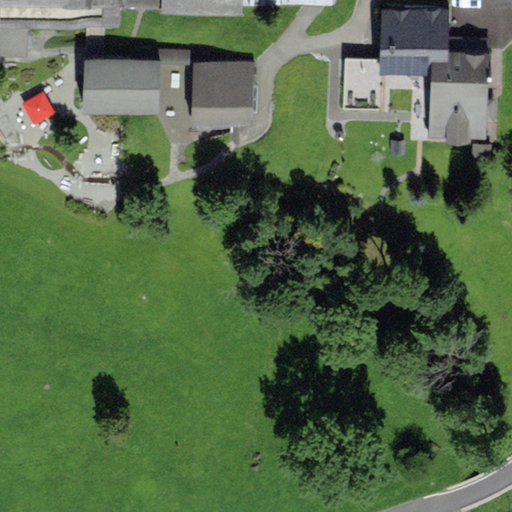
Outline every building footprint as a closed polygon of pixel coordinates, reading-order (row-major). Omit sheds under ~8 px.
[(0,0),(0,2),(125,8),(125,0),(0,0)] [(125,0),(125,8),(237,14),(237,0),(125,0)] [(451,9),(385,8),(385,64),(450,64),(451,9)] [(348,102),(383,102),(383,49),(348,49),(348,102)] [(166,56),(86,52),(84,102),(164,106),(166,56)] [(255,65),(194,64),(192,122),(254,124),(255,65)] [(496,68),(436,66),(433,140),(492,143),(496,68)] [(28,92),(35,116),(58,110),(52,85),(28,92)]
